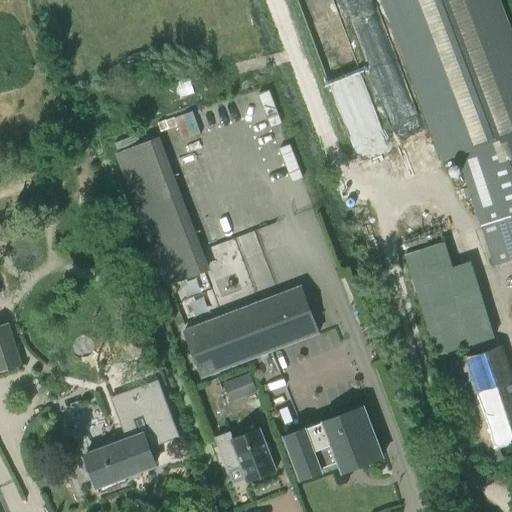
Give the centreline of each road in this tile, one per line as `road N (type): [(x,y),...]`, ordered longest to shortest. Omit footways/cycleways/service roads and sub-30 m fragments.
road 1 (unknown): [(280,204),(249,152),(227,141),(206,143),(180,167),(180,194),(203,212),(244,210)]
road 2 (unknown): [(361,366),(324,275),(280,204)]
road 3 (unknown): [(414,511),(361,366)]
